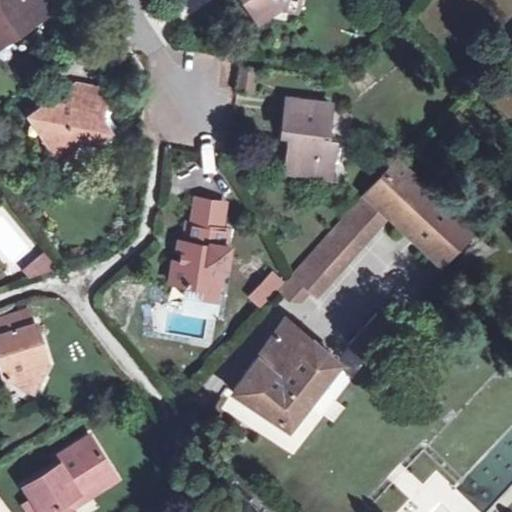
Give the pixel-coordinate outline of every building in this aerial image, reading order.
[(0,0),(0,34),(29,15),(33,21),(53,8),(47,0),(0,0)] [(272,0),(296,0),(298,0),(242,0),(251,14),(272,0)] [(296,0),(272,0),(251,14),(258,21),(280,7),(296,11),(298,0),(296,0)] [(29,15),(0,34),(0,43),(33,21),(29,15)] [(239,88),(251,90),(254,68),(241,66),(239,88)] [(58,159),(85,140),(94,143),(109,132),(100,118),(105,92),(76,85),(30,116),(58,159)] [(283,134),(291,135),(286,173),(328,178),(334,141),(326,139),(330,106),(287,100),(283,134)] [(396,161),(365,194),(388,215),(442,264),(472,231),(396,161)] [(388,215),(365,194),(336,225),(359,246),(388,215)] [(196,202),(192,224),(219,229),(223,206),(196,202)] [(219,229),(192,224),(189,242),(184,241),(180,262),(174,260),(172,282),(188,284),(202,286),(202,279),(219,282),(222,265),(227,266),(230,246),(226,246),(229,230),(219,229)] [(359,246),(336,225),(305,260),(327,281),(359,246)] [(34,283),(56,265),(44,250),(21,267),(34,283)] [(327,281),(305,260),(288,279),(277,291),(287,300),(301,301),(308,291),(314,295),(327,281)] [(202,286),(188,284),(187,296),(216,300),(219,282),(202,279),(202,286)] [(0,335),(32,325),(28,313),(0,321),(0,335)] [(349,346),(368,360),(395,331),(386,323),(375,314),(347,344),(349,346)] [(232,391),(287,429),(337,362),(285,320),(254,358),(232,391)] [(35,324),(32,325),(0,335),(0,363),(4,377),(34,391),(48,362),(35,324)] [(88,436),(68,448),(73,455),(60,463),(23,487),(31,500),(38,511),(73,511),(71,509),(67,502),(85,490),(89,497),(116,480),(88,436)] [(73,455),(68,448),(56,456),(60,463),(73,455)] [(71,509),(89,497),(85,490),(67,502),(71,509)] [(38,511),(31,500),(22,506),(26,511),(38,511)]
